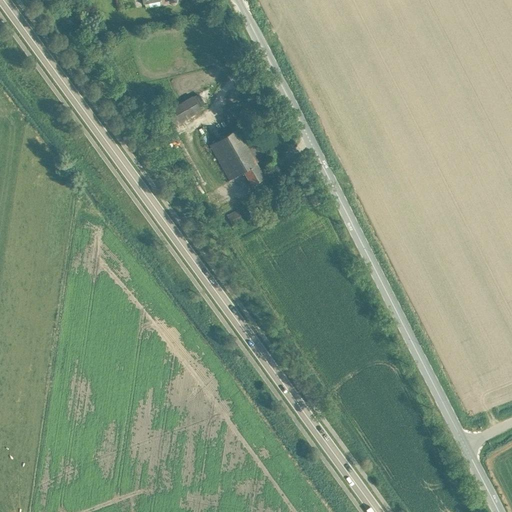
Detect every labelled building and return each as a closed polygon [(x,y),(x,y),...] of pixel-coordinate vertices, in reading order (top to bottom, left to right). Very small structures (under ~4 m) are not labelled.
[(229,73),(223,83),(227,85),(233,76),(229,73)] [(200,110),(192,96),(166,112),(174,126),(200,110)] [(219,130),(223,137),(209,145),(229,180),(243,172),(257,164),(256,163),(269,155),(250,122),(237,130),(233,122),(219,130)] [(215,169),(219,167),(213,156),(209,158),(215,169)] [(257,164),(243,172),(251,186),(265,178),(257,164)] [(242,219),(237,210),(227,215),(231,224),(242,219)]
